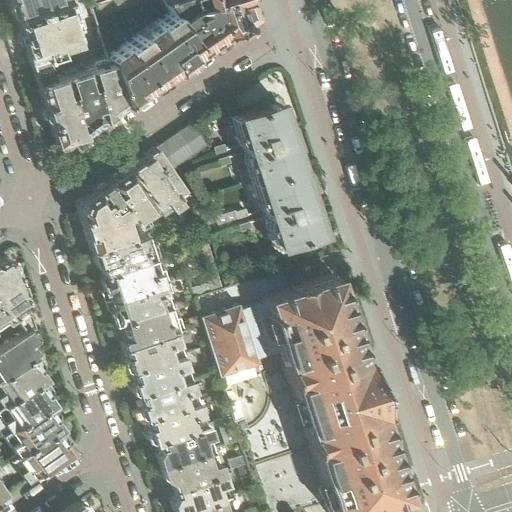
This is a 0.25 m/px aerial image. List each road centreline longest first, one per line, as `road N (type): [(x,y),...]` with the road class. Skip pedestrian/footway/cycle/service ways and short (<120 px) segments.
road 1 (tertiary): [(310,12),(466,511)]
road 2 (residential): [(26,201),(310,12)]
road 3 (tertiary): [(511,304),(412,0)]
road 4 (residential): [(110,450),(26,201)]
